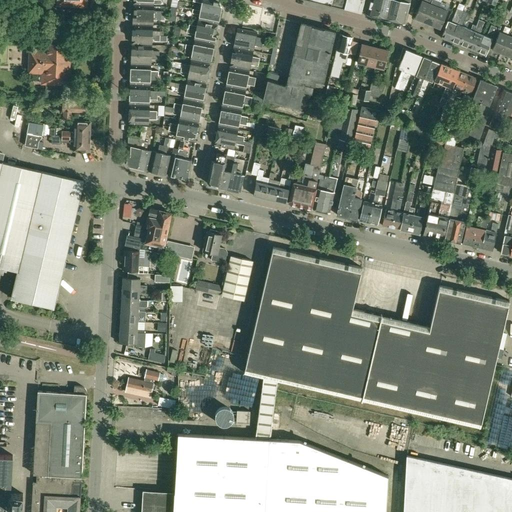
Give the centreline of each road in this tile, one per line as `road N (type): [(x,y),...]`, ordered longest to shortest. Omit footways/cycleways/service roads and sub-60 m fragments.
road 1 (unclassified): [(94,511),(110,176)]
road 2 (unclassified): [(511,271),(194,194)]
road 3 (residential): [(511,79),(406,37),(273,0)]
road 4 (residential): [(194,194),(230,0)]
road 5 (residential): [(110,176),(120,0)]
